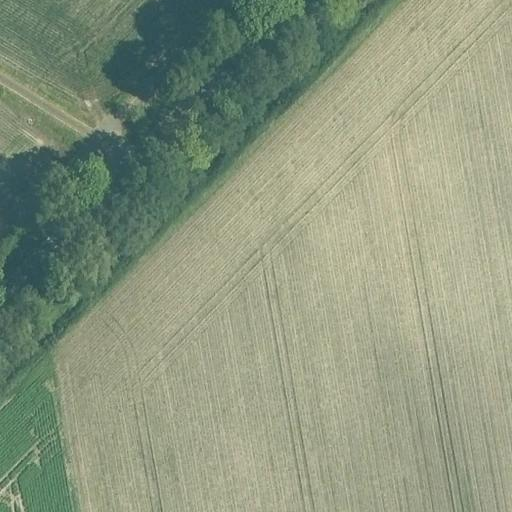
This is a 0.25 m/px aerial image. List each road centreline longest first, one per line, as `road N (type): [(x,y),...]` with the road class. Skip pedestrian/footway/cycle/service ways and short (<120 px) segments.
road 1 (tertiary): [(305,0),(139,169)]
road 2 (tertiary): [(139,169),(0,311)]
road 3 (residential): [(139,169),(0,81)]
